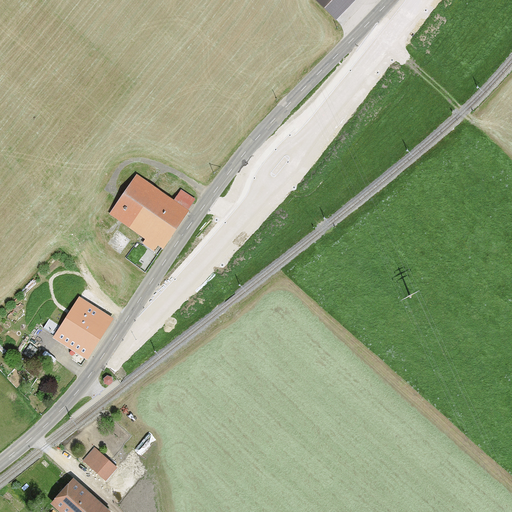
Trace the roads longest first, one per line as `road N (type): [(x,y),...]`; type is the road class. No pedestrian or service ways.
road 1 (tertiary): [(0,463),(125,348),(421,0)]
road 2 (track): [(386,44),(480,124)]
